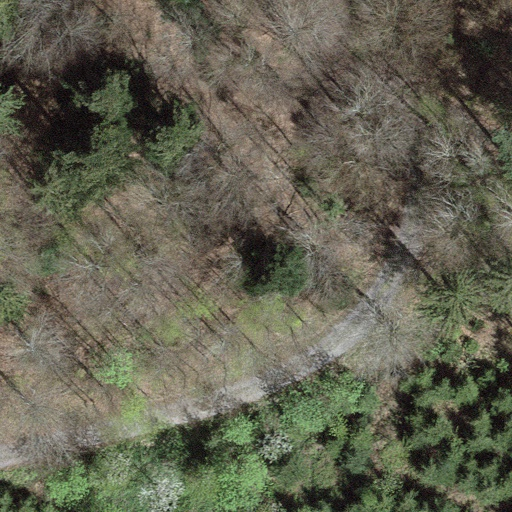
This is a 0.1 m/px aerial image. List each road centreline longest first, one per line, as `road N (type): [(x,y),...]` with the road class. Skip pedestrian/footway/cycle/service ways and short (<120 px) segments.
road 1 (track): [(0,460),(214,402),(305,363),(378,307),(403,259),(421,146),(413,103),(361,0)]
road 2 (track): [(511,137),(413,103),(0,44)]
